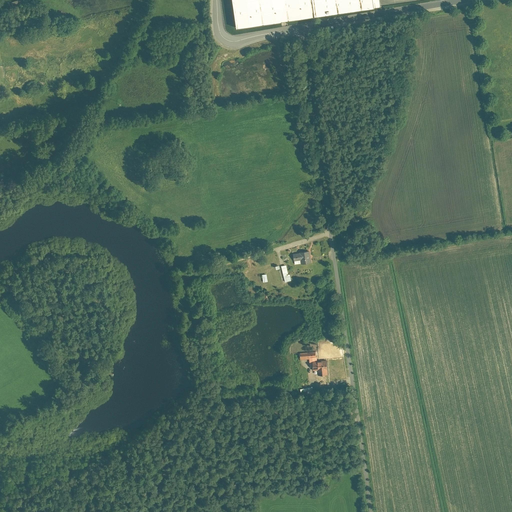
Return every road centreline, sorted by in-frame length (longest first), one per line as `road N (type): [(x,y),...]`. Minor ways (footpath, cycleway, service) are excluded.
road 1 (residential): [(304,26),(371,511)]
road 2 (unknown): [(58,511),(358,421)]
road 3 (residential): [(471,0),(304,26)]
road 4 (track): [(331,233),(177,281)]
road 5 (residential): [(216,0),(218,28),(231,41),(304,26)]
